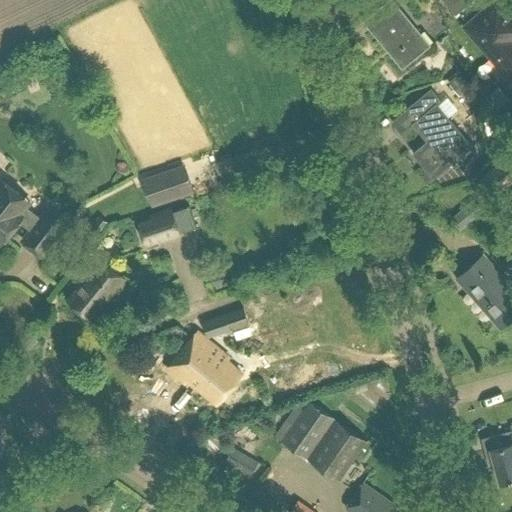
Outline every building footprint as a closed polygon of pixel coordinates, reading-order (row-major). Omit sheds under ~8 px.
[(430,44),(393,0),(387,0),(374,11),(382,20),(371,29),(402,67),(430,44)] [(470,0),(443,0),(456,14),(471,1),(470,0)] [(511,14),(499,0),(494,0),(465,26),(500,66),(492,72),(511,95),(511,14)] [(459,76),(450,84),(460,96),(469,88),(459,76)] [(440,100),(430,88),(391,120),(401,132),(412,122),(420,131),(421,130),(429,139),(412,152),(434,178),(472,145),(437,103),(440,100)] [(511,184),(511,159),(508,154),(483,174),(499,194),(511,184)] [(195,193),(188,171),(145,185),(152,207),(195,193)] [(30,201),(1,179),(0,180),(0,242),(1,243),(18,220),(31,230),(22,241),(42,256),(66,224),(47,209),(41,217),(26,206),(30,201)] [(483,210),(473,199),(451,219),(461,229),(483,210)] [(196,227),(189,206),(138,222),(145,244),(196,227)] [(511,316),(511,286),(483,254),(457,277),(501,326),(511,316)] [(127,278),(98,255),(81,276),(84,278),(68,299),(91,318),(108,297),(111,299),(127,278)] [(249,322),(244,307),(203,320),(208,336),(249,322)] [(221,361),(193,338),(169,368),(185,381),(188,378),(217,401),(235,379),(218,365),(221,361)] [(368,440),(310,400),(294,424),(286,418),(275,435),(340,480),(368,440)] [(511,429),(501,432),(504,445),(491,448),(500,481),(511,477),(511,429)] [(405,511),(363,482),(345,507),(352,511),(405,511)]
